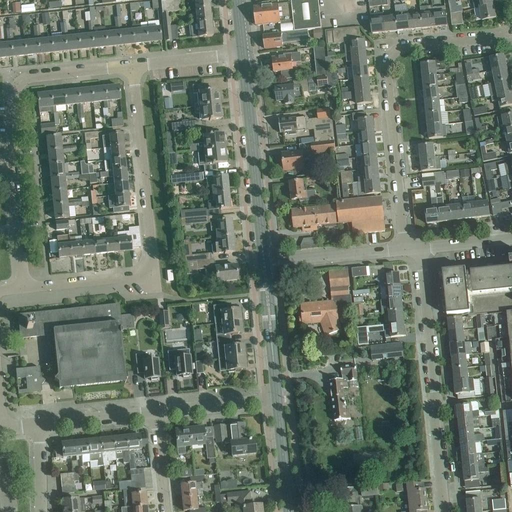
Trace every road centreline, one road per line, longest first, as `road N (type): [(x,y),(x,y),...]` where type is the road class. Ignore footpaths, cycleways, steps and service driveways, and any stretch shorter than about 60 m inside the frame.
road 1 (residential): [(23,288),(134,277),(151,264),(133,65)]
road 2 (residential): [(404,249),(390,56),(411,46),(511,35)]
road 3 (residential): [(444,511),(419,247)]
road 4 (tertiary): [(263,264),(242,54)]
road 5 (residential): [(10,161),(20,82),(133,65)]
road 6 (residential): [(263,264),(404,249)]
road 7 (tertiary): [(277,400),(263,264)]
road 8 (residential): [(23,288),(10,161)]
road 9 (residential): [(155,412),(277,400)]
